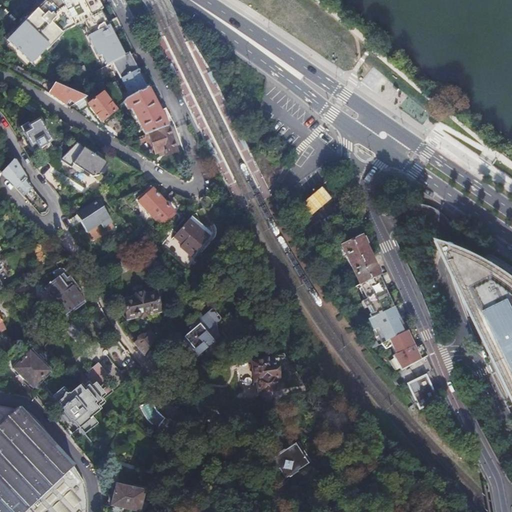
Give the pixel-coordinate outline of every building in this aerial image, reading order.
[(95,0),(46,0),(45,1),(7,41),(31,65),(62,32),(83,22),(106,67),(111,63),(119,79),(136,69),(127,54),(124,56),(113,35),(122,31),(111,9),(102,12),(95,0)] [(146,88),(153,85),(151,82),(143,66),(136,69),(119,79),(125,91),(119,95),(122,101),(146,88)] [(83,100),(51,85),(46,93),(48,94),(63,103),(65,104),(68,100),(75,104),(83,100)] [(157,130),(174,124),(173,123),(165,107),(159,111),(146,88),(122,101),(121,103),(125,110),(129,109),(143,135),(146,134),(157,130)] [(99,96),(97,92),(91,95),(83,100),(99,121),(113,111),(101,95),(99,96)] [(124,126),(122,122),(120,118),(109,125),(116,131),(124,126)] [(24,123),(18,128),(29,145),(34,142),(42,153),(50,144),(47,140),(48,139),(36,120),(26,126),(24,123)] [(62,121),(55,126),(62,136),(73,129),(62,121)] [(183,149),(174,124),(157,130),(146,134),(153,154),(162,152),(164,156),(183,149)] [(77,144),(60,160),(71,168),(74,164),(92,177),(100,177),(108,164),(77,144)] [(21,171),(14,161),(1,172),(4,175),(9,181),(14,186),(16,188),(20,184),(27,192),(32,187),(30,185),(26,180),(21,171)] [(135,192),(129,179),(115,185),(121,197),(135,192)] [(152,187),(141,196),(143,199),(154,189),(152,187)] [(138,199),(150,213),(164,201),(154,189),(143,199),(141,196),(138,199)] [(289,192),(285,198),(292,212),(295,206),(289,192)] [(97,200),(75,216),(77,218),(88,233),(93,229),(92,227),(100,222),(104,227),(112,220),(97,200)] [(164,201),(150,213),(162,226),(165,224),(163,221),(174,211),(167,204),(164,201)] [(191,219),(175,235),(183,242),(181,245),(192,256),(209,237),(191,219)] [(343,245),(360,283),(379,274),(362,236),(343,245)] [(452,242),(439,239),(445,253),(459,280),(508,383),(511,391),(511,272),(503,267),(503,266),(502,266),(497,263),(491,260),(490,259),(486,257),(485,256),(471,250),(461,246),(460,246),(459,245),(452,242)] [(386,289),(379,274),(360,283),(366,298),(363,299),(366,306),(370,305),(374,316),(394,306),(386,289)] [(233,275),(227,281),(230,285),(236,280),(233,275)] [(72,322),(88,309),(84,304),(85,303),(71,286),(68,289),(58,278),(45,290),(72,322)] [(134,296),(124,299),(129,318),(161,311),(156,291),(146,293),(144,291),(136,293),(134,296)] [(398,304),(385,311),(389,318),(402,312),(398,304)] [(198,327),(194,326),(190,328),(193,332),(186,338),(196,350),(201,346),(203,349),(207,346),(218,344),(223,340),(220,336),(219,330),(215,326),(221,321),(218,318),(218,316),(215,312),(212,313),(210,311),(204,317),(205,321),(201,325),(198,327)] [(395,336),(407,330),(400,316),(390,320),(394,328),(392,329),(395,336)] [(82,332),(74,322),(65,329),(73,339),(82,332)] [(277,332),(273,327),(268,330),(271,335),(277,332)] [(146,330),(136,343),(144,356),(156,338),(150,330),(146,330)] [(395,336),(390,339),(392,344),(390,345),(394,354),(414,346),(407,330),(395,336)] [(30,353),(13,367),(30,388),(47,374),(30,353)] [(268,361),(252,363),(254,382),(257,382),(259,392),(276,390),(274,379),(277,379),(276,365),(268,366),(268,361)] [(428,375),(411,383),(420,402),(437,394),(428,375)] [(61,387),(50,397),(60,409),(59,410),(61,412),(60,413),(68,423),(69,421),(71,424),(72,423),(83,436),(97,424),(91,417),(101,410),(99,408),(105,403),(101,399),(105,395),(95,383),(91,386),(87,382),(81,387),(79,385),(67,395),(61,387)] [(152,401),(141,407),(148,418),(159,427),(155,433),(167,441),(178,425),(167,418),(159,411),(152,401)] [(12,409),(0,420),(0,511),(26,511),(29,509),(31,511),(87,511),(87,499),(84,483),(73,465),(40,425),(27,413),(12,409)] [(276,455),(265,461),(278,482),(288,475),(289,476),(297,471),(297,470),(308,464),(296,443),(285,450),(284,449),(276,454),(276,455)] [(124,511),(143,511),(153,496),(141,493),(142,491),(117,484),(112,501),(126,505),(124,511)]
